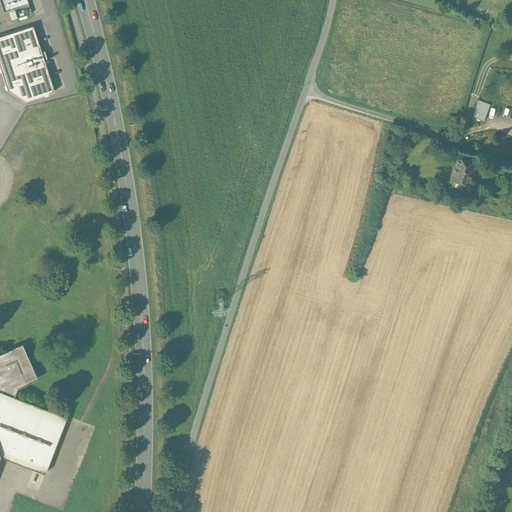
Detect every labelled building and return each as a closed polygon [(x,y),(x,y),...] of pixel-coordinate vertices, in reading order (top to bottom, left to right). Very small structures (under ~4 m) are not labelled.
[(0,0),(4,10),(8,9),(14,7),(28,2),(27,0),(0,0)] [(33,25),(0,35),(0,65),(8,89),(25,100),(54,90),(33,25)] [(473,116),(485,120),(490,103),(478,99),(473,116)] [(476,162),(457,156),(451,178),(457,180),(470,183),(473,172),(475,172),(476,171),(478,172),(479,168),(475,167),(476,162)] [(470,183),(457,180),(456,184),(468,188),(470,183)] [(488,196),(479,194),(478,201),(486,202),(488,196)] [(511,207),(511,201),(488,196),(486,202),(511,208),(511,207)] [(22,345),(0,355),(0,390),(13,395),(16,387),(36,378),(22,345)] [(0,390),(0,455),(45,473),(67,416),(13,395),(0,390)]
